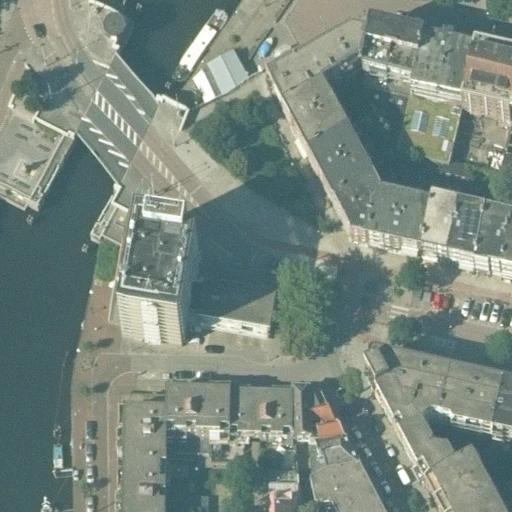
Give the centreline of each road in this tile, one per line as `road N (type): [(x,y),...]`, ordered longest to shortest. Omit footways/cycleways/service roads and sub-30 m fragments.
road 1 (residential): [(323,369),(303,378),(252,377),(222,366),(115,364),(99,377),(100,511)]
road 2 (residential): [(338,311),(209,222),(93,98)]
road 3 (residential): [(511,344),(338,311)]
road 4 (residential): [(406,511),(323,369)]
road 5 (residential): [(361,0),(511,35)]
